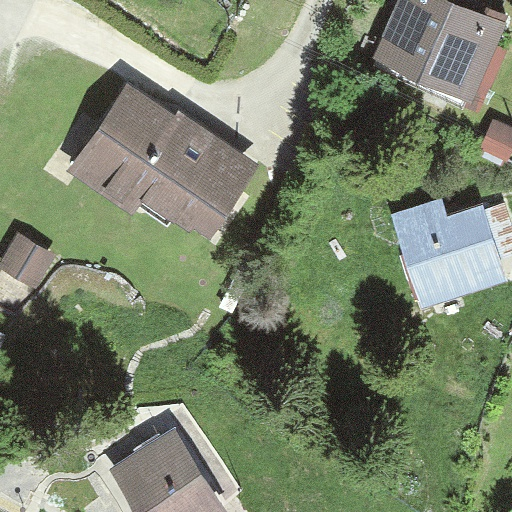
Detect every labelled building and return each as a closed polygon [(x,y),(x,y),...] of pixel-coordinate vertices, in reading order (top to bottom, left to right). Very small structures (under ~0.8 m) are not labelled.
[(411,0),(383,63),(464,101),(497,29),(434,0),(411,0)] [(136,182),(200,224),(243,159),(178,117),(173,124),(122,90),(74,163),(126,197),(136,182)] [(437,208),(401,220),(428,300),(502,276),(481,213),(442,226),(437,208)] [(20,240),(5,266),(35,284),(50,259),(20,240)] [(119,511),(197,511),(209,505),(161,430),(94,473),(119,511)]
